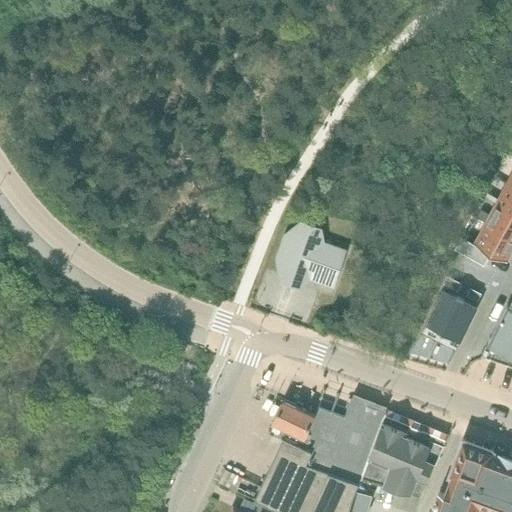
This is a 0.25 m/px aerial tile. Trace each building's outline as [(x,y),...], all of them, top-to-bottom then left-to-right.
[(496,203),(511,211),(511,186),(507,183),(496,203)] [(511,211),(496,203),(486,223),(511,236),(511,211)] [(511,251),(511,236),(486,223),(475,243),(507,260),(511,251)] [(287,237),(279,258),(283,277),(300,284),(310,275),(332,283),(343,251),(322,243),(319,230),(301,224),(287,237)] [(442,291),(427,323),(444,331),(460,299),(442,291)] [(508,304),(491,338),(511,348),(511,297),(511,299),(511,300),(509,305),(508,304)] [(460,299),(444,331),(462,339),(477,308),(460,299)] [(309,450),(323,419),(315,417),(316,415),(284,400),(269,432),(283,438),(309,450)] [(384,417),(385,415),(372,410),(371,412),(360,407),(351,429),(323,419),(309,450),(283,438),(255,499),(256,499),(278,510),(282,511),(349,511),(353,500),(361,478),(384,417)] [(385,415),(384,417),(361,478),(421,496),(435,462),(436,462),(444,444),(432,439),(429,445),(406,436),(408,432),(383,422),(386,416),(385,415)] [(511,511),(511,460),(492,453),(493,450),(463,439),(450,474),(451,474),(445,491),(444,491),(436,511),(511,511)] [(358,491),(352,511),(357,511),(367,511),(372,495),(358,491)] [(276,511),(278,510),(256,499),(250,511),(242,511),(236,509),(234,511),(276,511)]
